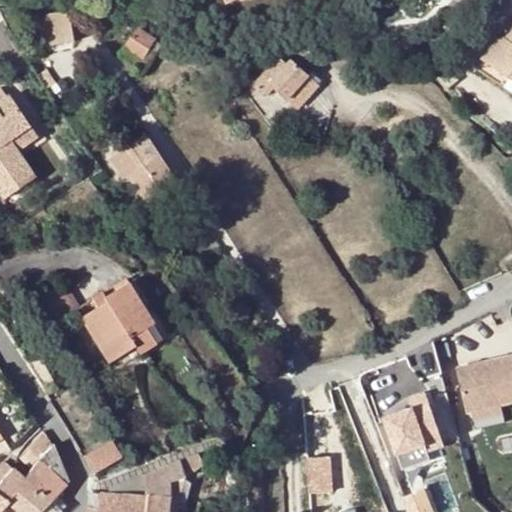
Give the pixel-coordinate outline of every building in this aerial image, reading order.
[(47,18),(52,42),(52,44),(73,41),(68,11),(47,14),(47,18)] [(34,45),(52,42),(47,18),(30,20),(34,45)] [(370,24),(363,35),(379,46),(386,35),(370,24)] [(500,35),(482,61),(511,80),(511,27),(505,38),(500,35)] [(151,40),(138,31),(128,47),(141,56),(151,40)] [(274,87),(288,100),(309,77),(291,60),(286,64),(279,57),(253,85),(265,97),(274,87)] [(48,71),(40,76),(48,87),(55,83),(48,71)] [(319,86),(309,77),(288,100),(297,109),(319,86)] [(0,191),(3,197),(36,176),(19,151),(13,143),(32,130),(10,96),(0,101),(0,191)] [(38,138),(32,130),(13,143),(19,151),(38,138)] [(146,137),(110,159),(124,180),(128,177),(148,207),(164,197),(158,188),(174,178),(146,137)] [(158,188),(164,197),(171,207),(186,197),(174,178),(158,188)] [(132,338),(153,324),(130,284),(108,297),(106,298),(109,303),(99,309),(84,318),(111,362),(137,346),(132,338)] [(63,288),(49,295),(66,326),(79,317),(63,288)] [(93,298),(99,309),(109,303),(106,298),(108,297),(104,291),(93,298)] [(163,340),(153,324),(132,338),(137,346),(141,353),(163,340)] [(511,401),(511,354),(457,369),(460,385),(467,412),(472,411),(501,404),(511,401)] [(398,455),(447,437),(429,388),(411,394),(415,403),(383,414),(398,455)] [(503,413),(501,404),(472,411),(474,420),(503,413)] [(56,494),(69,482),(62,467),(46,431),(28,450),(39,460),(25,478),(60,511),(65,507),(66,504),(56,494)] [(113,442),(86,457),(95,472),(122,458),(113,442)] [(110,488),(110,495),(146,497),(172,499),(172,483),(184,479),(201,461),(196,454),(157,469),(110,488)] [(0,493),(10,502),(21,511),(59,511),(60,511),(25,478),(14,468),(3,462),(0,465),(0,493)] [(250,469),(237,470),(238,478),(250,477),(250,469)] [(180,503),(184,479),(172,483),(172,499),(172,500),(180,503)] [(0,511),(1,511),(10,504),(10,502),(0,493),(0,511)] [(170,511),(172,500),(172,499),(146,497),(145,511),(170,511)]
